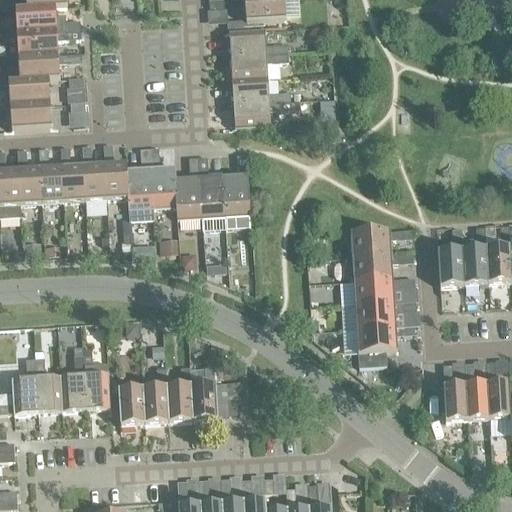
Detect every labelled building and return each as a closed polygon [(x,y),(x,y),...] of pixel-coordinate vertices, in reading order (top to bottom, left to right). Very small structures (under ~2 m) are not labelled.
[(24,0),(26,13),(26,14),(54,12),(54,13),(65,12),(64,0),(24,0)] [(247,28),(247,36),(247,37),(262,36),(262,35),(262,27),(285,25),(283,1),(244,3),(245,28),(247,28)] [(221,4),(206,5),(207,15),(221,14),(221,4)] [(15,14),(16,39),(56,36),(54,13),(54,12),(26,14),(26,13),(15,14)] [(65,36),(80,35),(79,25),(64,26),(65,36)] [(16,39),(18,63),(57,60),(56,45),(80,44),(80,35),(65,36),(56,36),(16,39)] [(228,37),(229,60),(286,57),(286,48),(265,49),(264,35),(262,35),(262,36),(247,37),(247,36),(228,37)] [(229,60),(231,84),(267,82),(266,67),(287,66),(286,57),(229,60)] [(18,63),(19,86),(19,87),(48,85),(59,85),(58,69),(82,68),(81,59),(66,60),(57,61),(57,60),(18,63)] [(231,84),(232,108),(289,105),(289,96),(267,97),(267,82),(231,84)] [(68,84),(68,93),(83,92),(83,83),(68,84)] [(8,87),(9,111),(49,109),(48,85),(19,87),(19,86),(8,87)] [(289,105),(232,108),(234,134),(270,132),(269,115),(290,114),(289,105)] [(301,106),(290,106),(291,116),(301,116),(301,106)] [(69,107),(70,117),(85,116),(84,107),(69,107)] [(49,109),(9,111),(11,136),(50,133),(49,109)] [(106,205),(127,204),(127,203),(126,176),(126,167),(113,168),(112,149),(103,150),(103,165),(104,165),(104,169),(106,205)] [(84,206),(106,205),(104,169),(91,170),(90,151),(81,151),(82,167),(82,166),(82,170),(84,206)] [(63,207),(84,206),(82,170),(70,171),(69,152),(59,153),(60,168),(61,168),(61,171),(63,207)] [(41,209),(63,207),(61,171),(48,172),(47,153),(38,154),(39,169),(39,173),(41,209)] [(127,215),(152,214),(148,153),(139,154),(140,175),(126,176),(127,203),(127,204),(127,215)] [(152,214),(175,213),(176,213),(174,185),(175,185),(174,173),(159,174),(158,153),(148,153),(152,214)] [(19,210),(41,209),(39,173),(27,174),(26,155),(16,155),(17,170),(18,170),(18,174),(17,174),(19,210)] [(0,223),(20,222),(19,210),(17,174),(5,175),(4,156),(0,156),(0,223)] [(222,182),(225,222),(225,234),(250,232),(247,181),(246,181),(245,174),(246,174),(245,160),(236,160),(237,181),(222,182)] [(176,225),(201,223),(197,162),(188,163),(189,184),(175,185),(174,185),(176,213),(175,213),(176,225)] [(201,223),(225,222),(222,182),(208,183),(206,162),(197,162),(201,223)] [(487,289),(511,288),(509,252),(508,252),(508,245),(507,230),(498,231),(500,252),(485,253),(487,289)] [(463,291),(487,289),(485,253),(484,253),(484,247),(484,232),(474,232),(476,254),(461,255),(463,291)] [(439,292),(463,291),(461,255),(460,255),(460,248),(460,233),(450,234),(452,255),(436,256),(439,292)] [(349,238),(351,262),(390,260),(390,245),(411,244),(410,235),(395,236),(389,236),(389,235),(349,238)] [(175,244),(157,245),(158,260),(176,259),(175,244)] [(129,247),(120,247),(120,256),(129,255),(129,247)] [(40,248),(24,248),(24,261),(40,261),(40,248)] [(59,251),(45,251),(45,260),(59,260),(59,251)] [(153,251),(140,251),(140,264),(154,263),(153,251)] [(22,256),(11,256),(11,265),(22,264),(22,256)] [(194,259),(180,259),(181,274),(195,273),(194,259)] [(351,262),(352,287),(392,284),(391,270),(412,268),(412,259),(397,260),(390,261),(390,260),(351,262)] [(352,287),(354,310),(393,308),(393,294),(414,293),(413,283),(398,284),(398,285),(392,285),(392,284),(352,287)] [(354,310),(355,334),(395,332),(394,318),(415,316),(415,307),(400,308),(393,309),(393,308),(354,310)] [(395,332),(355,334),(357,359),(397,356),(396,342),(417,340),(416,331),(401,332),(395,333),(395,332)] [(162,351),(151,351),(151,363),(163,362),(162,351)] [(90,352),(82,353),(82,361),(90,360),(90,352)] [(81,353),(72,353),(73,361),(82,361),(81,353)] [(90,360),(82,361),(85,415),(110,414),(110,413),(110,412),(109,412),(108,397),(109,397),(108,378),(92,379),(91,360),(90,360)] [(74,380),(59,381),(61,417),(85,415),(82,361),(73,361),(74,380)] [(43,363),(34,364),(37,418),(61,417),(59,381),(44,382),(43,363)] [(10,384),(12,409),(13,418),(12,418),(13,420),(37,418),(34,364),(25,364),(26,383),(10,384)] [(509,429),(509,423),(510,423),(509,408),(508,387),(495,388),(494,367),(485,367),(486,382),(486,389),(488,424),(488,429),(489,431),(490,432),(491,434),(493,435),(494,436),(496,437),(498,437),(500,437),(502,436),(503,436),(505,435),(506,434),(507,432),(508,431),(509,429)] [(467,426),(488,424),(486,389),(474,389),(472,368),(463,369),(464,383),(465,390),(464,390),(467,426)] [(444,427),(467,426),(464,390),(452,391),(451,369),(442,370),(442,385),(443,385),(443,391),(442,391),(444,427)] [(204,390),(189,391),(191,424),(192,427),(216,425),(216,420),(214,389),(213,389),(213,385),(212,371),(203,371),(204,390)] [(180,391),(166,392),(168,428),(192,427),(191,424),(189,391),(189,387),(188,382),(188,372),(179,373),(180,391)] [(156,393),(142,393),(144,429),(168,428),(166,392),(165,392),(165,388),(164,373),(155,374),(156,393)] [(239,388),(214,389),(216,420),(240,419),(239,388)] [(117,397),(109,397),(108,397),(109,412),(110,412),(110,413),(119,426),(119,431),(144,429),(142,393),(117,395),(117,397)] [(0,418),(12,418),(13,418),(12,409),(0,409),(0,418)] [(0,457),(13,457),(13,448),(0,448),(0,457)] [(0,457),(0,467),(14,466),(13,457),(0,457)] [(508,475),(495,475),(495,488),(508,488),(508,475)] [(221,511),(242,511),(242,507),(230,508),(228,484),(219,484),(220,499),(221,499),(221,508),(221,511)] [(263,484),(264,499),(273,499),(272,484),(263,484)] [(199,511),(221,511),(221,508),(208,509),(207,485),(198,486),(199,501),(200,509),(199,509),(199,511)] [(242,511),(265,511),(265,505),(251,506),(250,485),(241,486),(242,500),(243,507),(242,507),(242,511)] [(177,511),(199,511),(199,509),(187,510),(185,487),(176,487),(177,502),(178,511),(177,511)] [(316,511),(315,490),(306,490),(307,505),(308,505),(307,511),(316,511)] [(295,511),(294,493),(285,494),(286,509),(286,511),(295,511)] [(0,505),(16,505),(16,496),(0,496),(0,505)]
